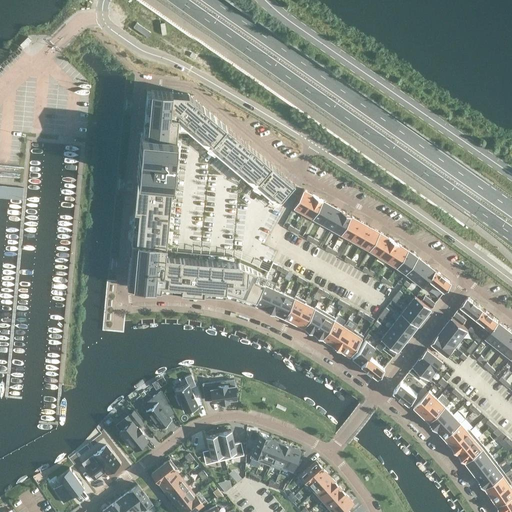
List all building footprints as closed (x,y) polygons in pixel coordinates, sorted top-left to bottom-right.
[(27,36),(19,44),(23,48),(31,40),(27,36)] [(131,241),(127,286),(150,288),(154,288),(155,284),(159,284),(158,288),(181,291),(190,291),(192,291),(197,292),(199,292),(202,292),(203,293),(203,292),(204,289),(224,290),(223,294),(225,295),(226,295),(226,294),(225,294),(225,291),(235,291),(233,297),(244,300),(253,303),(254,304),(263,284),(266,278),(267,275),(266,275),(265,275),(255,274),(164,265),(165,255),(178,114),(178,113),(280,200),(281,201),(294,185),(293,184),(289,180),(288,179),(283,175),(188,94),(150,90),(146,132),(142,132),(142,133),(141,133),(139,145),(139,153),(137,166),(137,175),(135,188),(135,192),(134,199),(138,199),(138,208),(134,208),(133,210),(137,210),(137,219),(133,219),(132,220),(136,221),(136,225),(132,225),(131,231),(131,241)] [(303,212),(313,194),(303,189),(293,207),(303,212)] [(312,218),(322,200),(313,194),(303,212),(312,218)] [(321,223),(332,205),(322,200),(312,218),(321,223)] [(331,228),(341,210),(332,205),(321,223),(331,228)] [(340,233),(350,215),(341,210),(331,228),(340,233)] [(350,239),(360,221),(350,215),(340,233),(350,239)] [(359,244),(369,226),(360,221),(350,239),(359,244)] [(369,249),(379,231),(369,226),(359,244),(369,249)] [(378,255),(389,238),(379,231),(369,249),(378,255)] [(387,261),(398,243),(389,238),(378,255),(387,261)] [(396,267),(407,249),(398,243),(387,261),(396,267)] [(405,273),(417,256),(407,249),(396,267),(405,273)] [(413,279),(426,263),(417,256),(405,273),(413,279)] [(427,279),(435,270),(426,263),(413,279),(422,286),(428,279),(427,279)] [(444,277),(440,273),(439,274),(435,270),(427,279),(428,279),(443,292),(450,282),(444,277)] [(263,284),(254,304),(264,308),(273,288),(276,283),(266,278),(263,284)] [(274,313),(283,293),(273,288),(264,308),(274,313)] [(284,317),(294,297),(283,293),(274,313),(284,317)] [(434,302),(424,294),(420,300),(430,308),(434,302)] [(430,308),(420,300),(415,296),(414,295),(407,304),(423,317),(430,308)] [(304,303),(305,301),(294,296),(294,297),(284,317),(294,322),(304,303)] [(476,319),(484,309),(478,305),(479,305),(474,301),(467,297),(460,306),(476,319)] [(303,327),(314,308),(304,303),(294,322),(303,327)] [(423,317),(407,304),(400,312),(417,325),(423,317)] [(313,332),(325,312),(315,306),(314,308),(303,327),(313,332)] [(493,317),(488,313),(484,309),(476,319),(491,330),(492,331),(499,321),(493,317)] [(466,319),(456,311),(452,316),(462,324),(466,319)] [(322,338),(333,319),(335,318),(325,312),(313,332),(322,338)] [(417,325),(400,312),(394,321),(410,334),(417,325)] [(462,324),(452,316),(445,325),(461,338),(468,329),(462,324)] [(331,344),(343,325),(333,319),(322,338),(331,344)] [(410,334),(394,321),(387,329),(403,342),(410,334)] [(494,344),(507,328),(499,321),(492,331),(491,330),(486,337),(494,344)] [(340,350),(353,330),(344,324),(343,325),(331,344),(340,350)] [(455,347),(461,338),(445,325),(438,334),(455,347)] [(503,351),(511,339),(511,331),(507,328),(494,344),(503,351)] [(403,342),(387,329),(380,338),(381,339),(386,343),(396,351),(403,342)] [(340,350),(349,356),(363,336),(353,330),(340,350)] [(448,356),(455,347),(438,334),(431,343),(448,356)] [(511,358),(511,356),(511,339),(503,351),(511,358)] [(368,355),(374,347),(365,340),(351,357),(360,364),(367,355),(368,355)] [(384,346),(382,348),(392,356),(396,351),(386,343),(384,346)] [(443,361),(427,348),(420,357),(436,370),(443,361)] [(384,367),(368,355),(367,355),(360,364),(365,368),(370,372),(376,377),(384,367)] [(436,370),(420,357),(413,366),(423,374),(429,379),(436,370)] [(423,374),(413,366),(409,371),(419,379),(423,374)] [(186,383),(175,388),(178,396),(176,397),(179,404),(181,404),(185,411),(198,406),(193,396),(194,395),(193,395),(192,392),(192,391),(191,391),(190,387),(195,385),(190,374),(183,377),(186,383)] [(233,379),(202,383),(204,398),(211,397),(212,401),(236,398),(235,392),(237,392),(236,385),(234,385),(233,379)] [(417,394),(401,381),(394,390),(399,394),(399,395),(404,398),(410,403),(417,394)] [(161,390),(142,404),(147,410),(145,410),(152,418),(149,420),(156,428),(158,426),(159,429),(171,419),(169,416),(164,410),(170,405),(161,390)] [(422,414),(437,398),(429,390),(414,406),(422,414)] [(430,421),(445,406),(437,398),(422,414),(430,421)] [(453,414),(445,406),(430,421),(437,429),(453,414)] [(131,421),(120,430),(121,431),(123,433),(120,435),(125,442),(127,440),(134,449),(146,439),(142,434),(143,433),(138,427),(143,423),(133,410),(127,415),(131,421)] [(445,437),(461,422),(453,414),(437,429),(445,437)] [(452,445),(468,431),(461,422),(445,437),(452,445)] [(231,429),(218,432),(224,458),(243,454),(241,442),(234,443),(231,429)] [(475,439),(468,431),(452,445),(459,453),(475,439)] [(208,449),(203,451),(206,463),(224,458),(218,432),(205,436),(208,449)] [(251,458),(249,463),(258,467),(260,462),(269,438),(259,433),(249,458),(251,458)] [(269,438),(260,462),(271,466),(272,461),(279,441),(269,438)] [(483,448),(475,439),(459,453),(466,462),(483,448)] [(272,461),(271,466),(280,469),(281,468),(282,465),(289,445),(279,441),(272,461)] [(93,455),(82,463),(94,479),(103,472),(102,471),(104,470),(107,472),(119,463),(106,445),(93,455)] [(282,465),(281,468),(291,472),(300,450),(289,445),(282,465)] [(490,457),(483,448),(466,462),(472,470),(490,457)] [(496,465),(490,457),(472,470),(479,479),(496,465)] [(170,458),(151,473),(158,482),(175,469),(177,467),(170,458)] [(316,460),(297,476),(305,485),(308,483),(323,469),(316,460)] [(503,474),(496,465),(479,479),(485,487),(503,474)] [(61,484),(54,489),(63,502),(84,487),(70,468),(56,478),(61,484)] [(175,469),(158,482),(165,490),(182,477),(175,469)] [(323,469),(308,483),(315,491),(331,477),(323,469)] [(510,484),(503,474),(485,487),(492,496),(510,484)] [(182,477),(165,490),(172,499),(188,486),(182,477)] [(331,477),(315,491),(322,499),(338,485),(331,477)] [(137,484),(128,491),(141,508),(140,508),(143,511),(153,504),(137,484)] [(498,505),(511,495),(511,487),(510,484),(492,496),(498,505)] [(338,485),(322,499),(329,507),(345,493),(338,485)] [(188,486),(172,499),(179,507),(195,494),(188,486)] [(128,491),(119,497),(130,511),(134,511),(140,508),(141,508),(128,491)] [(329,507),(326,509),(329,511),(350,511),(351,511),(347,507),(352,501),(345,493),(329,507)] [(195,494),(179,507),(182,511),(191,511),(202,503),(195,494)] [(506,511),(511,508),(511,495),(498,505),(501,511),(506,511)] [(130,511),(119,497),(111,504),(117,511),(130,511)]
